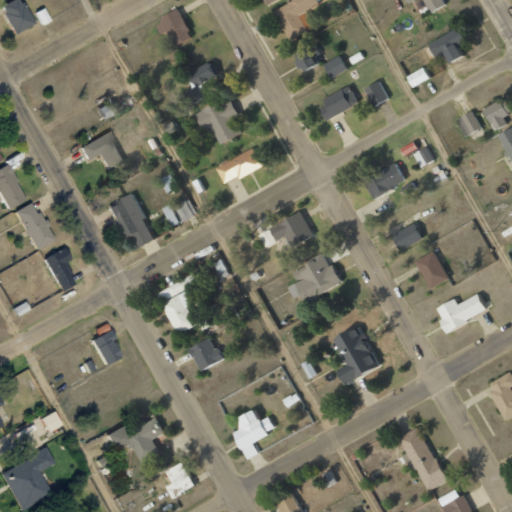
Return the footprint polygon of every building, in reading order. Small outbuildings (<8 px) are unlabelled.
[(33,26),(23,0),(11,0),(1,4),(13,34),(33,26)] [(289,0),(271,10),(289,42),(308,31),(298,13),(322,0),(289,0)] [(446,4),(443,0),(423,0),(430,12),(446,4)] [(193,37),(179,9),(155,21),(169,49),(193,37)] [(448,62),(462,56),(457,45),(464,43),(459,29),(428,42),(435,60),(445,55),(448,62)] [(294,53),(301,71),(321,63),(313,45),(294,53)] [(325,62),(329,77),(346,71),(341,57),(325,62)] [(219,76),(214,62),(187,73),(193,86),(219,76)] [(407,76),(413,88),(430,79),(424,67),(407,76)] [(388,98),(379,80),(365,88),(374,106),(388,98)] [(327,118),(358,105),(350,86),(319,99),(327,118)] [(122,109),(117,98),(97,107),(102,118),(122,109)] [(228,98),(195,114),(204,131),(212,127),(220,143),(244,132),(228,98)] [(507,125),(503,116),(510,113),(503,99),(484,108),(494,131),(507,125)] [(466,136),(481,128),(472,111),(457,119),(466,136)] [(511,162),(511,127),(500,133),(511,162)] [(80,145),(87,161),(101,155),(109,173),(128,165),(113,131),(80,145)] [(435,160),(427,146),(414,154),(421,167),(435,160)] [(216,166),(224,184),(266,164),(262,156),(258,158),(253,148),(216,166)] [(0,193),(8,209),(26,200),(8,164),(0,167),(0,193)] [(372,197),(405,183),(397,164),(364,177),(372,197)] [(138,247),(154,240),(134,195),(110,207),(124,239),(133,235),(138,247)] [(54,239),(33,201),(15,211),(36,250),(54,239)] [(313,235),(301,211),(258,233),(265,247),(284,237),(289,247),(313,235)] [(400,251),(422,238),(414,223),(391,236),(400,251)] [(72,259),(66,247),(44,258),(62,292),(76,284),(65,263),(72,259)] [(428,288),(448,280),(436,252),(416,260),(428,288)] [(342,286),(334,264),(329,266),(324,255),(304,263),(306,268),(294,273),(298,283),(289,287),(292,297),(300,294),(303,301),(342,286)] [(164,303),(179,334),(198,324),(191,308),(195,306),(187,291),(208,281),(203,271),(162,290),(168,301),(164,303)] [(486,313),(478,295),(457,304),(455,299),(435,308),(445,331),(486,313)] [(343,381),(377,367),(360,326),(335,337),(347,364),(337,368),(343,381)] [(90,341),(105,367),(124,356),(109,330),(90,341)] [(190,348),(201,370),(223,360),(212,337),(190,348)] [(507,420),(511,417),(511,388),(511,387),(511,386),(511,373),(511,371),(486,384),(507,420)] [(253,442),(276,429),(269,415),(260,420),(253,408),(237,417),(243,427),(232,433),(247,459),(258,453),(253,442)] [(56,427),(51,411),(37,416),(42,431),(56,427)] [(123,434),(119,425),(103,433),(110,449),(129,440),(139,462),(160,453),(153,438),(164,433),(157,418),(123,434)] [(448,480),(418,427),(399,437),(407,452),(403,455),(415,477),(419,474),(428,491),(448,480)] [(0,476),(16,509),(47,495),(35,469),(50,462),(43,448),(0,467),(0,476)] [(172,482),(165,486),(172,498),(195,486),(182,462),(165,470),(172,482)] [(280,511),(301,511),(292,490),(274,498),(280,511)] [(473,511),(467,494),(458,497),(456,491),(442,496),(447,511),(473,511)]
